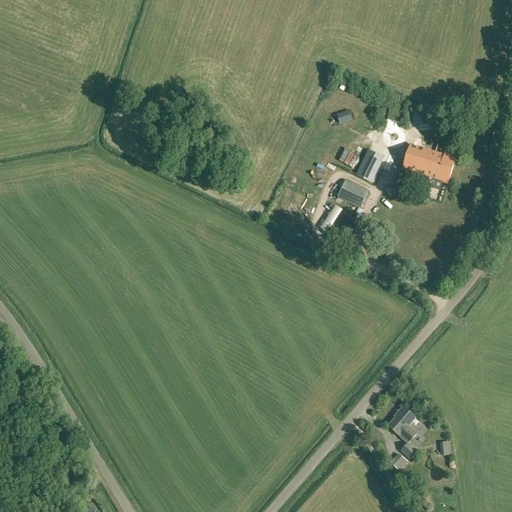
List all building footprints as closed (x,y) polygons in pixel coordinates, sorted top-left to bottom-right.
[(352,121),(349,111),(342,114),(342,115),(345,122),(345,123),(352,121)] [(444,155),(411,145),(403,170),(419,175),(417,184),(440,191),(443,182),(448,184),(456,156),(445,153),(444,155)] [(372,184),(384,158),(368,150),(355,175),(372,184)] [(360,209),(369,192),(345,181),(337,198),(360,209)] [(343,227),(351,213),(346,210),(338,224),(343,227)] [(410,460),(419,450),(410,442),(417,434),(409,427),(417,418),(404,407),(394,418),(395,419),(388,427),(399,437),(407,444),(400,452),(410,460)] [(402,471),(412,464),(407,458),(398,466),(402,471)] [(425,476),(432,480),(436,475),(429,470),(425,476)] [(443,497),(456,496),(456,488),(443,489),(443,497)]
